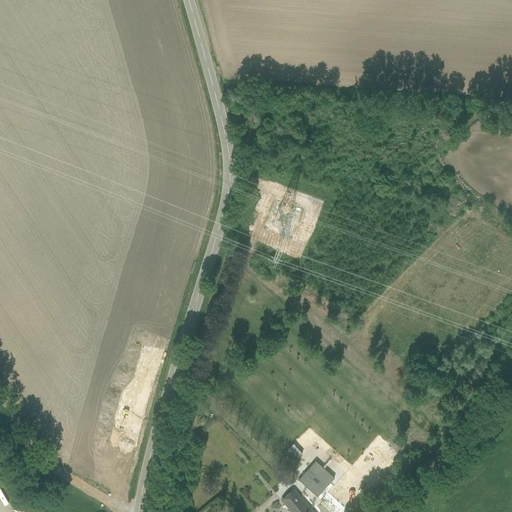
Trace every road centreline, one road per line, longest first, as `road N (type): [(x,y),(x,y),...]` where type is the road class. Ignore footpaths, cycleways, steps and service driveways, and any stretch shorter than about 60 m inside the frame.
road 1 (unclassified): [(137,511),(219,218),(227,156),(192,0)]
road 2 (track): [(125,511),(110,508),(0,368)]
road 3 (track): [(511,387),(398,511)]
